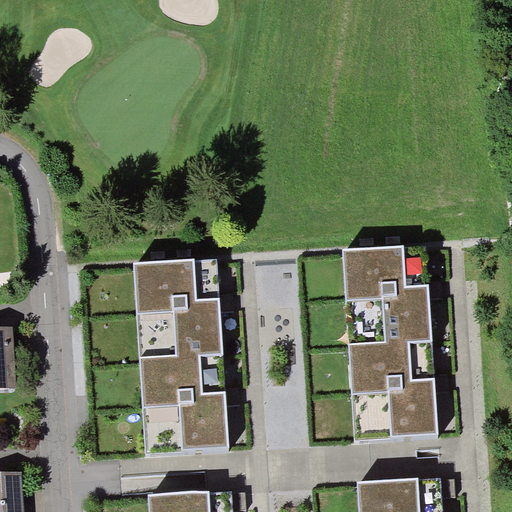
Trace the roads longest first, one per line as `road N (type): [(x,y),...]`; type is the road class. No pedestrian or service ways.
road 1 (residential): [(0,150),(15,158),(39,204),(60,511)]
road 2 (track): [(511,216),(491,0)]
road 3 (unknown): [(58,481),(260,469)]
